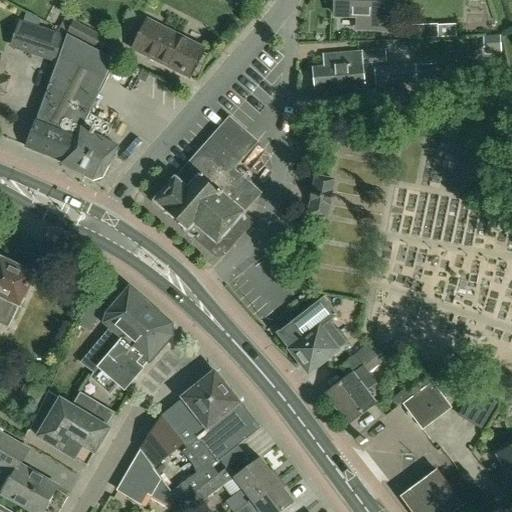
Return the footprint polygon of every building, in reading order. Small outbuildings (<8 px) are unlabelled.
[(335,0),(335,16),(366,17),(365,30),(387,31),(388,17),(381,17),(382,0),(335,0)] [(52,29),(67,34),(106,55),(113,42),(73,21),(59,14),(52,29)] [(204,49),(147,20),(132,49),(189,78),(204,49)] [(456,24),(408,26),(409,40),(456,38),(456,24)] [(18,26),(10,48),(54,63),(62,40),(18,26)] [(117,61),(106,55),(67,34),(37,116),(38,116),(27,146),(64,162),(63,164),(80,173),(80,174),(93,181),(102,178),(109,166),(108,166),(117,147),(105,140),(113,126),(89,114),(117,61)] [(377,51),(378,62),(378,64),(387,63),(385,49),(377,50),(377,51)] [(378,62),(377,51),(324,55),(325,67),(313,68),(315,90),(364,86),(363,64),(378,62)] [(0,91),(4,93),(9,78),(1,76),(6,62),(0,60),(0,91)] [(437,81),(437,64),(417,64),(417,81),(437,81)] [(417,83),(417,82),(416,65),(374,68),(375,86),(417,83)] [(252,222),(254,224),(255,223),(243,213),(261,194),(233,170),(257,143),(230,119),(157,202),(169,212),(168,213),(214,253),(225,253),(252,222)] [(334,181),(316,177),(309,214),(327,218),(334,181)] [(0,312),(13,319),(34,275),(0,258),(0,312)] [(106,323),(111,327),(80,364),(92,372),(151,308),(130,289),(129,289),(128,288),(127,288),(125,288),(124,289),(123,289),(122,290),(115,298),(119,302),(108,314),(106,323)] [(297,362),(300,362),(309,373),(337,351),(346,344),(329,322),(337,316),(324,300),(279,335),(291,350),(291,351),(292,352),(292,356),(297,362)] [(78,409),(101,423),(116,396),(123,389),(125,390),(171,336),(171,325),(151,308),(92,372),(95,374),(76,406),(75,407),(78,409)] [(341,368),(348,378),(326,395),(349,424),(376,404),(367,392),(377,384),(369,373),(387,359),(366,345),(341,368)] [(161,416),(192,455),(247,412),(215,372),(183,398),(183,399),(161,416)] [(432,383),(403,405),(422,431),(451,409),(432,383)] [(482,431),(498,404),(474,390),(458,417),(482,431)] [(78,409),(75,407),(76,406),(48,391),(42,403),(29,429),(40,435),(38,437),(88,467),(111,429),(101,423),(78,409)] [(260,428),(247,412),(192,455),(203,469),(171,493),(179,504),(219,475),(212,466),(216,462),(217,463),(260,428)] [(143,455),(151,466),(168,437),(154,428),(140,451),(143,455)] [(21,466),(29,451),(0,433),(0,467),(13,476),(3,494),(32,511),(43,511),(58,487),(21,466)] [(511,481),(511,448),(498,456),(511,481)] [(153,468),(151,466),(143,455),(140,451),(139,450),(116,490),(140,505),(147,493),(151,496),(161,479),(153,468)] [(248,503),(277,481),(260,458),(234,478),(243,489),(239,492),(248,503)] [(460,500),(459,500),(458,501),(466,511),(477,511),(489,503),(466,471),(448,483),(460,500)] [(219,475),(179,504),(185,511),(201,500),(202,502),(226,484),(219,475)] [(282,511),(294,504),(277,481),(248,503),(235,511),(258,511),(260,511),(259,511),(282,511)]
